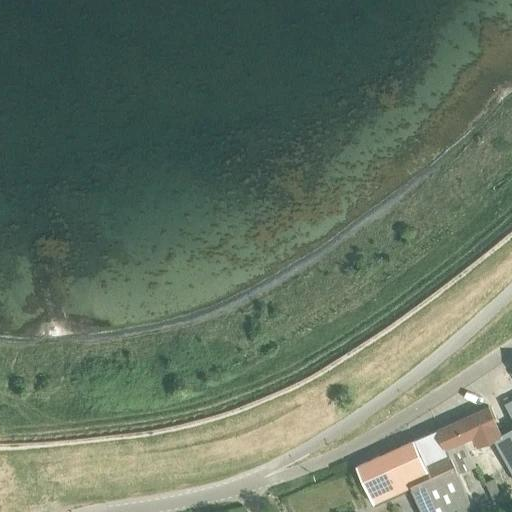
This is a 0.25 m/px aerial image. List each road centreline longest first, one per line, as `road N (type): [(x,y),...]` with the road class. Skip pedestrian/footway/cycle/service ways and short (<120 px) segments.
road 1 (residential): [(511,286),(352,418),(250,482)]
road 2 (residential): [(250,482),(327,458),(511,343)]
road 3 (residential): [(114,511),(250,482)]
